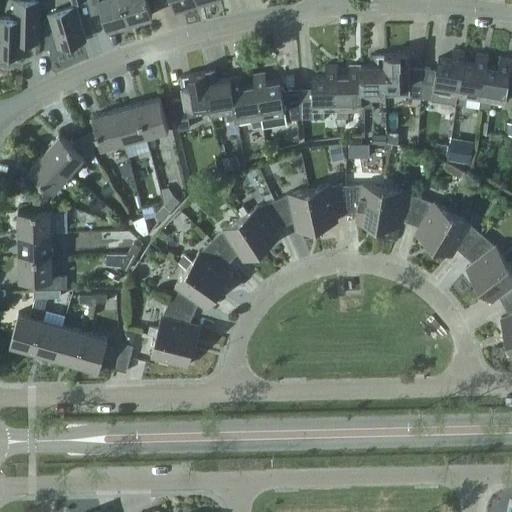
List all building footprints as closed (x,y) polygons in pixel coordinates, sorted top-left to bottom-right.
[(30,0),(14,0),(14,18),(0,17),(0,52),(24,54),(24,41),(38,41),(39,0),(30,0)] [(86,0),(90,14),(102,11),(107,28),(130,21),(123,0),(86,0)] [(123,0),(130,21),(152,15),(148,2),(155,0),(123,0)] [(197,2),(196,0),(171,0),(174,8),(197,2)] [(49,13),(59,47),(85,39),(75,5),(49,13)] [(436,69),(422,67),(420,97),(442,101),(443,89),(457,91),(462,61),(463,51),(453,49),(451,59),(438,57),(436,69)] [(475,63),(462,61),(457,91),(455,103),(465,104),(467,93),(480,95),(485,65),(486,65),(487,54),(476,53),(475,63)] [(385,84),(384,84),(385,54),(373,54),(373,64),(361,65),(361,105),(361,107),(371,107),(371,95),(385,95),(385,84)] [(409,97),(420,97),(422,67),(409,67),(409,54),(385,54),(384,84),(385,84),(408,84),(409,97)] [(485,65),(480,95),(479,107),(489,108),(491,97),(505,99),(506,90),(511,90),(511,58),(500,56),(498,67),(486,65),(485,65)] [(337,75),(336,65),(325,65),(325,75),(312,75),(312,88),(299,88),(302,118),(324,118),(324,106),(337,105),(337,75)] [(337,75),(337,105),(337,117),(347,117),(347,105),(361,105),(361,65),(349,65),(349,75),(337,75)] [(204,71),(209,101),(211,111),(224,109),(226,121),(237,119),(237,118),(230,77),(217,80),(215,69),(204,71)] [(209,101),(204,71),(180,75),(184,97),(172,99),(178,129),(189,127),(186,105),(209,101)] [(253,74),(255,84),(262,125),(285,122),(285,120),(297,118),(294,88),(281,90),(279,80),(266,82),(264,72),(253,74)] [(255,84),(242,86),(241,76),(230,77),(237,118),(250,116),(252,127),(262,125),(255,84)] [(160,97),(137,103),(146,134),(168,128),(160,97)] [(127,139),(146,134),(137,103),(115,109),(123,140),(127,139)] [(93,115),(96,129),(99,141),(101,146),(123,140),(115,109),(93,115)] [(90,146),(99,141),(96,129),(84,136),(90,146)] [(397,144),(398,132),(387,131),(387,141),(397,144)] [(60,133),(44,151),(69,172),(84,155),(81,152),(72,144),(60,133)] [(386,143),(386,134),(372,134),(371,143),(386,143)] [(84,136),(72,144),(81,152),(90,146),(84,136)] [(469,163),(473,141),(451,137),(447,159),(469,163)] [(436,142),(434,151),(446,153),(447,148),(447,144),(436,142)] [(349,143),(349,156),(369,156),(369,143),(349,143)] [(53,190),(69,172),(44,151),(29,169),(41,179),(51,188),(53,190)] [(225,169),(239,166),(236,154),(222,157),(225,169)] [(397,227),(399,218),(409,222),(418,196),(403,190),(403,189),(392,187),(393,178),(384,176),(382,186),(376,224),(397,227)] [(47,198),(51,188),(41,179),(36,194),(47,198)] [(361,183),(345,184),(346,211),(357,211),(356,220),(376,224),(382,186),(362,182),(361,183)] [(329,183),(308,187),(316,225),(337,221),(335,212),(346,211),(345,184),(329,184),(329,183)] [(296,229),(316,225),(308,187),(288,192),(288,193),(273,199),(284,225),(294,220),(296,229)] [(36,194),(31,209),(44,208),(47,198),(36,194)] [(173,195),(164,204),(170,210),(179,200),(173,195)] [(433,201),(418,196),(409,222),(419,225),(415,233),(433,244),(452,211),(457,202),(450,198),(445,207),(434,200),(433,201)] [(258,204),(240,216),(261,248),(278,237),(273,229),(284,225),(273,199),(258,205),(258,204)] [(170,210),(164,204),(155,214),(161,220),(170,210)] [(18,209),(19,232),(51,231),(50,208),(44,208),(31,209),(18,209)] [(471,222),(452,211),(433,244),(451,255),(456,247),(464,254),(482,233),(470,223),(471,222)] [(243,260),(261,248),(240,216),(222,227),(223,228),(211,240),(230,260),(238,252),(243,260)] [(19,232),(19,255),(51,255),(51,231),(19,232)] [(472,262),(465,267),(478,284),(508,260),(511,257),(511,245),(503,253),(495,244),(482,233),(464,254),(472,262)] [(199,250),(193,259),(183,252),(177,260),(187,267),(186,268),(218,290),(230,273),(222,268),(230,260),(211,240),(200,251),(199,250)] [(133,242),(127,253),(134,258),(141,246),(133,242)] [(134,258),(127,253),(120,265),(127,269),(134,258)] [(37,278),(37,288),(47,288),(60,288),(62,288),(62,275),(52,275),(51,255),(19,255),(20,279),(37,278)] [(511,257),(508,260),(478,284),(491,300),(499,295),(504,305),(511,300),(511,257)] [(175,286),(168,300),(193,312),(198,302),(205,307),(218,290),(186,268),(174,285),(175,286)] [(47,288),(37,288),(33,289),(34,297),(35,297),(47,296),(47,288)] [(60,296),(60,288),(47,288),(47,296),(60,296)] [(93,301),(93,293),(80,293),(80,301),(93,301)] [(106,293),(93,293),(93,301),(106,301),(106,293)] [(18,311),(9,343),(32,349),(40,318),(47,296),(35,297),(30,315),(18,311)] [(192,345),(198,324),(189,322),(193,312),(168,300),(162,315),(160,314),(155,335),(192,345)] [(511,300),(504,305),(509,314),(500,317),(506,337),(511,335),(511,300)] [(40,318),(32,349),(54,355),(63,324),(40,318)] [(54,355),(76,362),(85,330),(63,324),(54,355)] [(85,330),(76,362),(98,368),(107,337),(85,330)] [(187,365),(192,345),(155,335),(150,356),(187,365)] [(126,371),(133,344),(121,341),(114,368),(126,371)]
